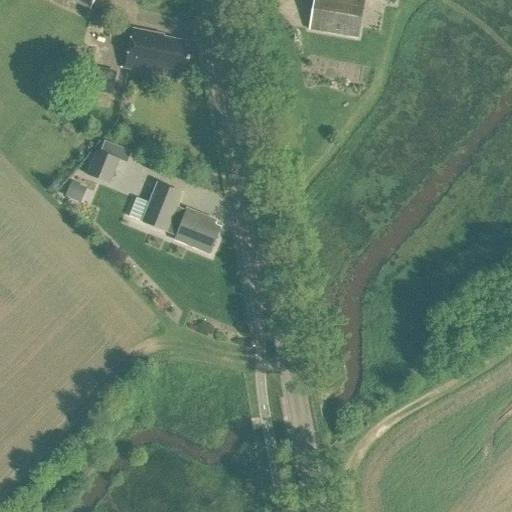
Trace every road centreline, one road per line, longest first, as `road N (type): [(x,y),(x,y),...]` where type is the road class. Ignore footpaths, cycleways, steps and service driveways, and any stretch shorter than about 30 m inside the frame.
road 1 (secondary): [(316,511),(217,0)]
road 2 (track): [(0,497),(140,352),(169,346),(259,365)]
road 3 (track): [(353,511),(348,473),(368,437),(511,345)]
